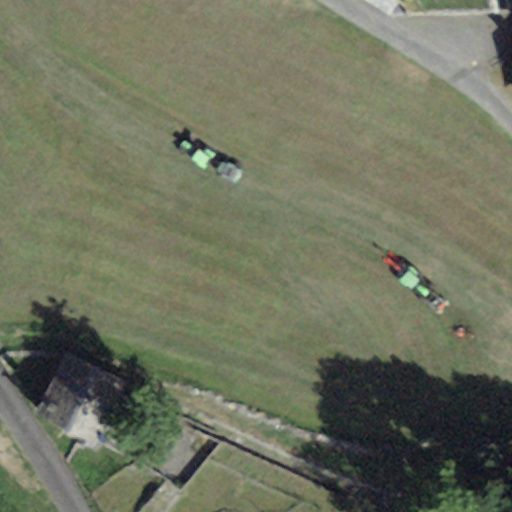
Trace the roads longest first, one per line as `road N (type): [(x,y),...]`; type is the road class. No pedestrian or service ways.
road 1 (track): [(321,0),(511,129)]
road 2 (unclassified): [(71,511),(0,401)]
